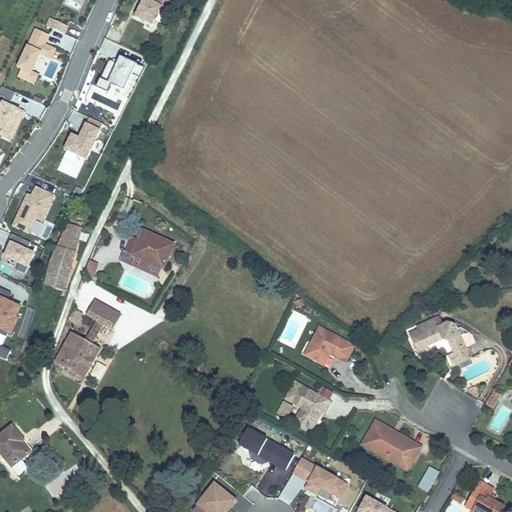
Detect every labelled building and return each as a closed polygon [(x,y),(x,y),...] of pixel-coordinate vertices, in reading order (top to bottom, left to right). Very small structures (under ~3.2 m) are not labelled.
[(171,0),(143,0),(136,16),(153,25),(162,7),(166,10),(171,0)] [(48,19),(45,28),(67,34),(69,25),(48,19)] [(22,69),(18,76),(34,84),(38,75),(32,73),(41,53),(51,58),(55,50),(45,45),(42,44),(43,41),(46,42),(49,35),(37,29),(19,67),(22,69)] [(61,44),(72,49),(76,40),(66,35),(61,44)] [(118,64),(110,60),(98,86),(121,97),(137,65),(121,57),(118,64)] [(16,93),(2,87),(0,91),(0,96),(5,98),(0,109),(0,141),(2,136),(1,136),(0,135),(0,131),(1,130),(3,131),(15,136),(24,112),(10,107),(16,93)] [(44,100),(35,96),(33,101),(42,105),(44,100)] [(117,111),(119,102),(103,98),(102,102),(89,99),(88,104),(117,111)] [(41,116),(43,107),(29,105),(28,114),(41,116)] [(103,124),(90,118),(80,139),(72,135),(66,150),(87,160),(103,124)] [(15,136),(3,131),(1,136),(2,136),(13,141),(15,136)] [(28,194),(14,226),(30,233),(36,218),(42,221),(54,196),(36,188),(32,196),(28,194)] [(35,221),(32,234),(39,236),(42,223),(35,221)] [(69,224),(59,248),(75,253),(82,228),(80,228),(74,226),(70,225),(69,224)] [(174,245),(144,231),(140,240),(139,241),(142,243),(140,247),(137,246),(133,254),(127,251),(125,251),(121,260),(141,268),(144,260),(163,268),(164,269),(174,245)] [(31,243),(12,234),(8,242),(11,243),(5,257),(28,268),(35,254),(28,250),(31,243)] [(127,251),(133,254),(137,246),(140,247),(142,243),(139,241),(140,240),(133,237),(127,251)] [(73,261),(75,253),(59,248),(52,262),(46,284),(65,290),(73,261)] [(163,268),(144,260),(141,268),(159,277),(163,268)] [(98,265),(90,262),(88,267),(85,273),(93,276),(98,265)] [(4,295),(10,298),(12,293),(1,288),(0,290),(0,295),(3,297),(4,295)] [(0,333),(7,337),(9,332),(15,319),(16,317),(14,316),(18,309),(19,307),(13,304),(15,301),(10,298),(4,295),(3,297),(0,295),(0,333)] [(295,302),(297,308),(304,305),(302,299),(295,302)] [(86,341),(72,333),(55,362),(85,378),(101,349),(93,344),(104,325),(113,330),(122,315),(96,300),(87,315),(97,321),(86,341)] [(443,326),(439,317),(418,327),(420,330),(411,334),(420,355),(429,351),(427,346),(444,338),(449,340),(456,354),(450,356),(454,366),(471,358),(466,347),(457,329),(455,325),(448,323),(443,326)] [(15,319),(9,332),(11,333),(17,320),(15,319)] [(346,362),(355,346),(320,327),(312,342),(315,344),(308,357),(324,365),(329,357),(327,355),(328,353),(346,362)] [(462,327),(457,329),(466,347),(475,342),(473,335),(462,327)] [(305,355),(308,357),(315,344),(312,342),(305,355)] [(10,350),(0,345),(0,357),(7,361),(10,350)] [(327,410),(332,403),(296,382),(286,398),(303,408),(296,420),(312,429),(321,413),(324,408),(327,410)] [(479,390),(478,386),(469,388),(467,391),(477,398),(480,393),(480,392),(479,392),(479,391),(479,390)] [(491,396),(498,400),(501,395),(493,391),(491,396)] [(491,396),(486,405),(493,409),(498,400),(491,396)] [(283,403),(279,415),(289,418),(293,406),(283,403)] [(393,431),(376,422),(364,445),(377,452),(378,450),(394,459),(398,453),(405,457),(404,458),(404,459),(405,460),(405,461),(406,462),(407,463),(411,466),(421,447),(400,435),(399,435),(398,435),(397,435),(396,435),(395,436),(394,437),(391,435),(393,431)] [(12,427),(0,437),(0,459),(16,479),(28,468),(21,460),(30,452),(22,443),(24,441),(12,427)] [(279,445),(249,428),(240,443),(250,449),(251,457),(262,463),(270,461),(279,445)] [(286,449),(279,445),(270,461),(277,465),(278,463),(286,449)] [(288,468),(295,454),(286,449),(278,463),(288,468)] [(378,450),(377,452),(408,470),(411,466),(407,463),(406,462),(405,461),(405,460),(404,459),(404,458),(405,457),(398,453),(394,459),(378,450)] [(345,488),(299,461),(290,476),(306,486),(302,493),(315,501),(320,493),(337,503),(345,488)] [(427,474),(436,479),(439,474),(430,469),(427,474)] [(429,492),(436,479),(427,474),(420,487),(429,492)] [(481,481),(466,507),(474,511),(508,511),(510,509),(489,498),(491,494),(494,489),(481,481)] [(215,484),(193,511),(194,511),(226,511),(228,508),(230,510),(237,501),(215,484)] [(454,493),(451,498),(459,504),(463,498),(454,493)] [(389,511),(364,498),(355,511),(389,511)]
